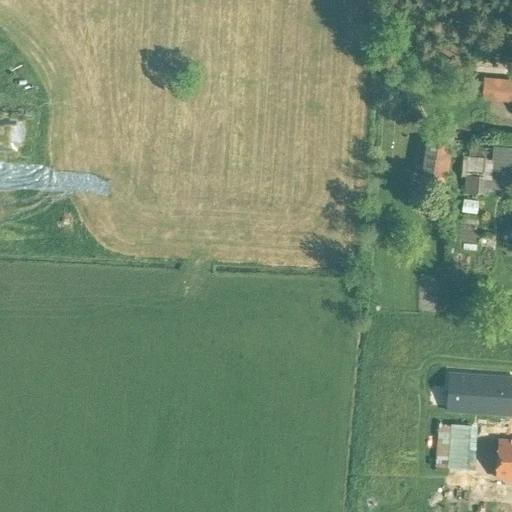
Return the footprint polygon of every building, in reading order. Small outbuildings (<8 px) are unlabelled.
[(511,80),(484,78),(484,80),(478,80),(477,95),(483,95),(482,100),(511,103),(511,80)] [(421,179),(447,183),(452,148),(426,144),(421,179)] [(511,148),(494,147),(492,164),(486,163),(487,148),(470,147),(469,157),(463,156),(461,177),(465,177),(464,193),(484,194),(485,179),(488,179),(487,188),(511,190),(511,186),(511,148)] [(511,376),(449,372),(446,412),(511,416),(511,376)] [(439,424),(436,468),(446,468),(469,470),(472,426),(440,424),(439,424)] [(511,441),(499,440),(496,478),(511,479),(511,441)]
